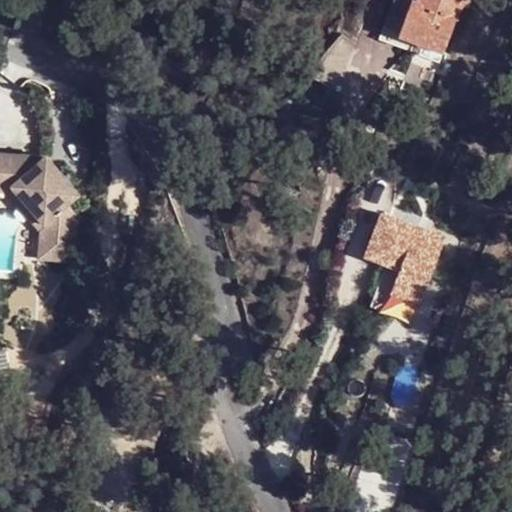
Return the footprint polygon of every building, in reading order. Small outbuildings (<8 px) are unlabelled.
[(426,36),(445,43),(460,3),(466,6),(468,0),(417,0),(416,3),(408,0),(391,0),(377,38),(405,49),(410,38),(423,44),(426,36)] [(423,44),(441,51),(445,43),(426,36),(423,44)] [(0,152),(0,173),(7,175),(54,231),(51,256),(73,258),(82,193),(50,156),(0,152)] [(7,175),(0,173),(0,190),(6,191),(41,231),(36,253),(51,256),(54,231),(7,175)] [(372,302),(393,308),(396,296),(420,303),(444,227),(377,206),(363,251),(386,258),(372,302)]
